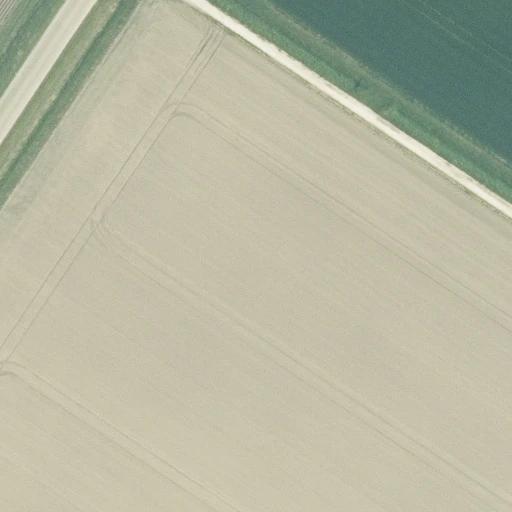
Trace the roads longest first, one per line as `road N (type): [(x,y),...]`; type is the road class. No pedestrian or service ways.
road 1 (track): [(511,204),(211,0)]
road 2 (unclassified): [(0,122),(82,0)]
